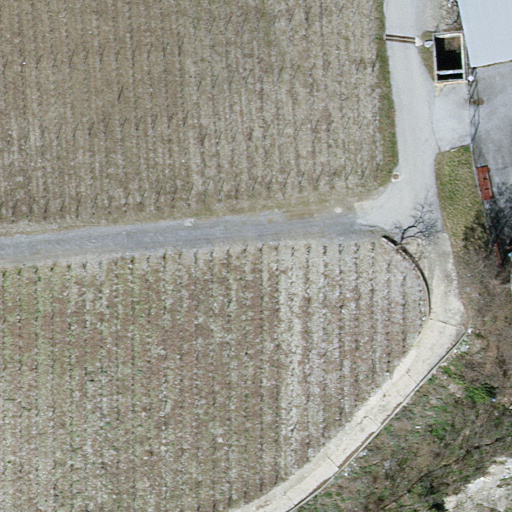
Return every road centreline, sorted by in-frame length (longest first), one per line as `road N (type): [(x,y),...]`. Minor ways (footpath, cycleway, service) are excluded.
road 1 (track): [(0,268),(420,199)]
road 2 (track): [(420,199),(444,288),(444,325),(406,382),(324,467),(265,511)]
road 3 (track): [(420,199),(410,0)]
